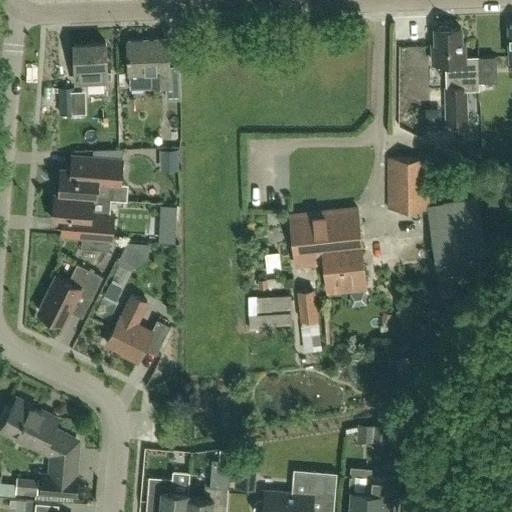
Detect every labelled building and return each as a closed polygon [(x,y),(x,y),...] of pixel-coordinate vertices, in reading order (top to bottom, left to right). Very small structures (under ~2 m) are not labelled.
[(460,42),(459,28),(447,28),(446,26),(439,26),(438,28),(434,29),(434,43),(431,43),(432,63),(445,63),(445,87),(444,87),(445,123),(465,122),(464,90),(478,89),(477,57),(463,58),(463,42),(460,42)] [(150,71),(151,81),(151,87),(165,86),(166,99),(180,98),(179,66),(168,66),(167,39),(127,41),(128,72),(150,71)] [(75,82),(106,81),(105,42),(73,44),(74,68),(75,82)] [(59,113),(81,113),(81,91),(73,91),(72,86),(58,87),(59,113)] [(425,134),(425,149),(445,148),(445,134),(425,134)] [(122,148),(92,149),(92,157),(95,157),(121,159),(122,148)] [(176,149),(159,150),(159,170),(177,170),(176,149)] [(97,183),(115,185),(116,174),(120,174),(121,159),(95,157),(71,155),(70,169),(60,168),(58,193),(58,194),(91,197),(91,198),(95,198),(97,183)] [(426,208),(438,282),(438,284),(488,276),(476,199),(427,207),(427,158),(387,158),(387,208),(426,208)] [(60,234),(109,238),(111,239),(112,224),(108,224),(109,212),(90,211),(91,198),(91,197),(58,194),(58,193),(54,193),(52,220),(62,221),(60,234)] [(360,244),(356,208),(323,211),(328,247),(360,244)] [(328,247),(323,211),(289,215),(294,265),(323,262),(324,262),(323,253),(328,252),(328,247)] [(360,244),(328,247),(328,252),(323,253),(324,262),(323,262),(326,288),(365,284),(360,244)] [(267,251),(269,270),(285,269),(283,249),(267,251)] [(67,281),(55,275),(38,310),(62,323),(77,292),(90,299),(102,275),(76,263),(67,281)] [(297,292),(300,319),(316,318),(313,290),(297,292)] [(128,356),(137,360),(143,348),(155,354),(169,325),(156,318),(150,330),(135,322),(146,301),(131,293),(120,315),(119,314),(105,342),(129,354),(128,356)] [(252,295),(253,320),(295,319),(294,293),(252,295)] [(412,321),(406,307),(395,313),(401,326),(412,321)] [(40,492),(54,493),(73,494),(77,439),(53,426),(56,420),(30,407),(31,404),(16,397),(8,412),(6,411),(0,422),(0,429),(50,454),(49,474),(42,473),(40,492)] [(310,511),(313,495),(335,497),(337,472),(306,469),(304,493),(265,490),(264,501),(261,500),(258,501),(256,503),(254,505),(254,507),(254,510),(254,511),(310,511)] [(185,511),(187,491),(189,471),(172,470),(171,477),(148,476),(146,503),(160,504),(159,511),(185,511)] [(353,473),(352,491),(350,511),(380,511),(381,506),(395,507),(397,477),(353,473)] [(39,477),(17,475),(16,493),(38,494),(39,477)] [(187,491),(185,511),(211,511),(213,511),(225,511),(228,486),(204,484),(203,497),(187,495),(188,491),(187,491)] [(29,511),(30,500),(14,499),(13,511),(29,511)] [(35,502),(33,511),(57,511),(58,504),(35,502)]
